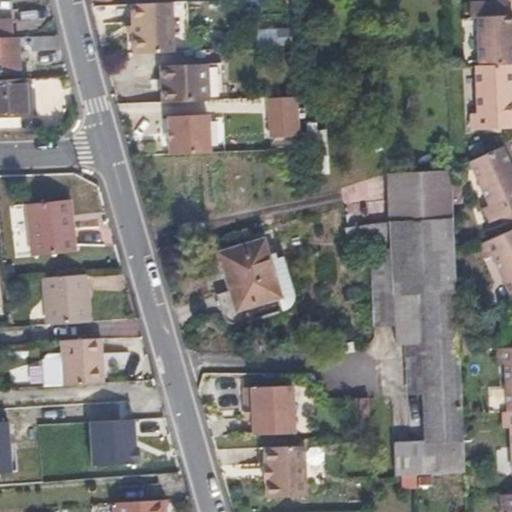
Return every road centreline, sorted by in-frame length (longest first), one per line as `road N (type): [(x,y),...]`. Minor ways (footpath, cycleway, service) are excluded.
road 1 (residential): [(107,152),(211,511)]
road 2 (residential): [(69,0),(107,152)]
